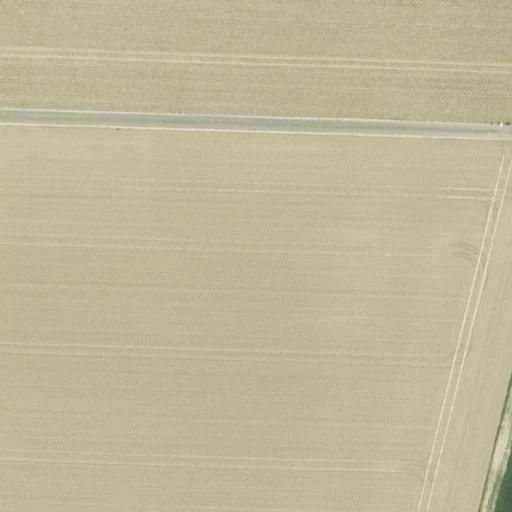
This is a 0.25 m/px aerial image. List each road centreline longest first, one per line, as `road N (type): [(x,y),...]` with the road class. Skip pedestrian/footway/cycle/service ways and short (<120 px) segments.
road 1 (track): [(0,117),(511,133)]
road 2 (track): [(480,511),(511,386)]
